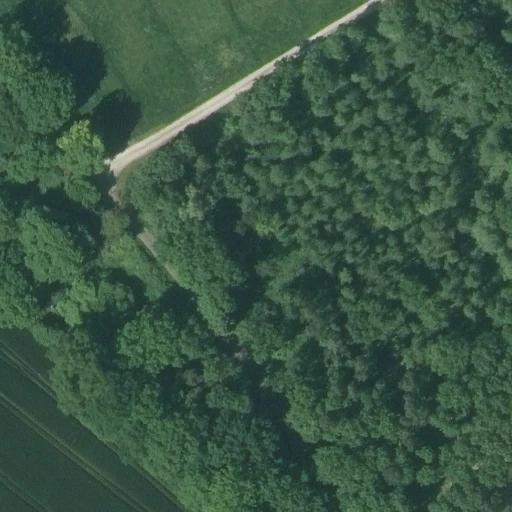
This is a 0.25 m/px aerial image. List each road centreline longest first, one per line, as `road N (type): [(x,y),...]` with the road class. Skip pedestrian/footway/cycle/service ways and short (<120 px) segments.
road 1 (unclassified): [(0,81),(275,389),(359,511)]
road 2 (track): [(89,182),(382,0)]
